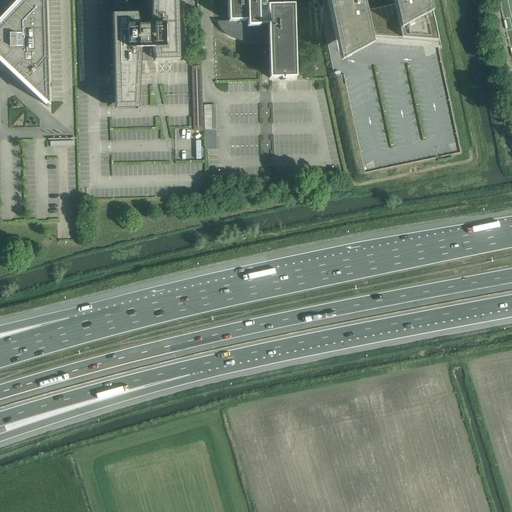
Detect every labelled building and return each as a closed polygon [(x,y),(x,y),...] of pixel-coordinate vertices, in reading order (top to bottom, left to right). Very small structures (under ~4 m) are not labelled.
[(0,0),(0,61),(3,65),(48,108),(49,107),(46,0),(0,0)] [(151,0),(151,14),(150,18),(147,18),(147,17),(146,16),(146,15),(145,15),(144,15),(143,15),(142,15),(142,16),(141,16),(141,17),(141,18),(137,18),(136,14),(112,15),(114,111),(137,110),(140,58),(153,58),(154,61),(179,60),(177,0),(151,0)] [(251,43),(259,43),(268,42),(269,79),(280,78),(281,80),(284,80),(284,78),(296,78),(294,5),(268,5),(267,0),(227,0),(228,21),(217,22),(218,24),(219,28),(222,31),(225,34),(228,37),(236,40),(243,42),(251,43)] [(326,0),(334,33),(325,34),(334,77),(340,75),(342,85),(345,85),(364,173),(437,158),(438,161),(450,158),(450,155),(460,153),(438,49),(441,49),(430,0),(326,0)] [(201,66),(191,67),(193,130),(195,130),(203,130),(201,66)] [(211,105),(203,105),(204,130),(211,130),(211,105)]
